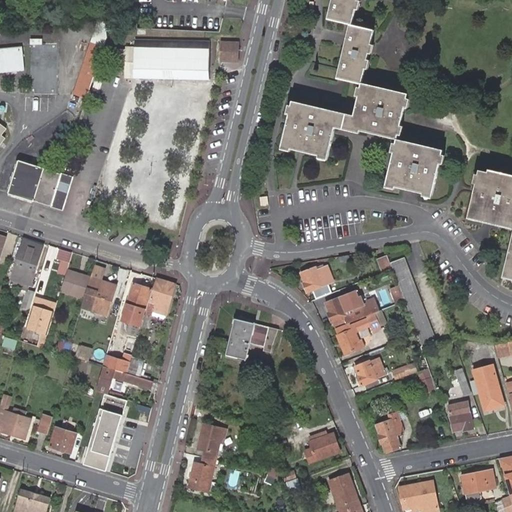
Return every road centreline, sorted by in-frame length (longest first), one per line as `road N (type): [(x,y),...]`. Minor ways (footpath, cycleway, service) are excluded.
road 1 (residential): [(243,243),(299,252),(434,233),(476,280),(511,305)]
road 2 (residential): [(232,278),(269,291),(303,319),(372,472)]
road 3 (secondary): [(194,277),(145,495)]
road 4 (secondary): [(157,498),(216,284)]
road 5 (secondary): [(232,213),(278,0)]
road 6 (secondary): [(267,0),(211,210)]
road 7 (residential): [(0,216),(189,268)]
road 8 (residential): [(0,451),(145,495)]
road 9 (residential): [(372,472),(511,445)]
